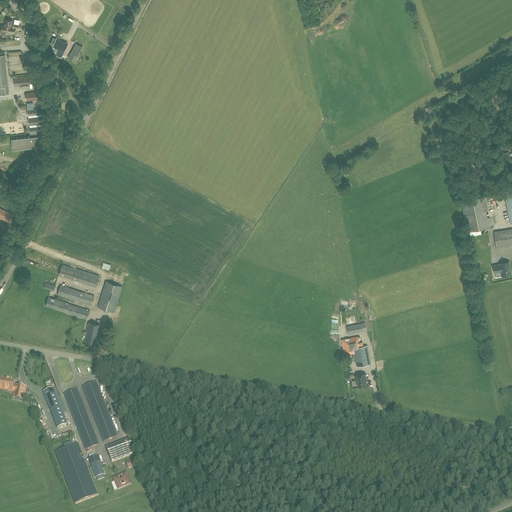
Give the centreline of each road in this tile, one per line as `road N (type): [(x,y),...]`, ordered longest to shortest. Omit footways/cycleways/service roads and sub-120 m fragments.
road 1 (unclassified): [(511,434),(0,342)]
road 2 (unclassified): [(0,290),(145,0)]
road 3 (unknown): [(100,370),(123,429),(109,440),(102,442),(85,398),(85,375)]
road 4 (unknown): [(0,156),(44,171),(68,92)]
